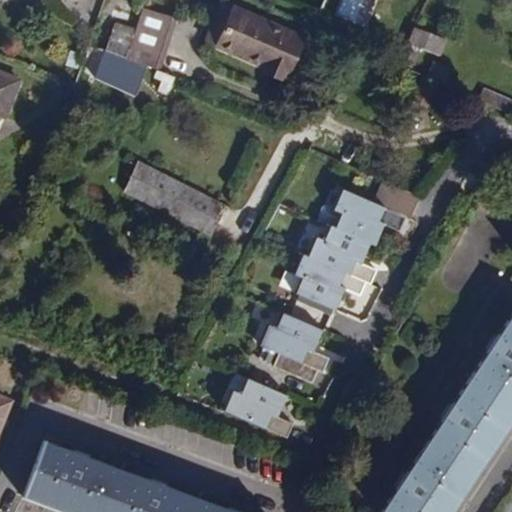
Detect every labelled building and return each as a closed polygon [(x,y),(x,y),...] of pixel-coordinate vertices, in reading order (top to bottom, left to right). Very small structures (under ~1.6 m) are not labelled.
[(342,0),(338,12),(364,22),(372,0),(342,0)] [(263,63),(286,74),(302,38),(222,3),(215,21),(226,26),(218,44),(263,63)] [(174,19),(142,7),(135,32),(126,59),(146,66),(156,70),(174,19)] [(226,26),(215,21),(207,38),(218,44),(226,26)] [(126,59),(135,32),(113,24),(96,75),(134,93),(146,66),(126,59)] [(414,26),(408,42),(439,54),(446,40),(414,26)] [(417,53),(402,47),(396,60),(411,67),(417,53)] [(64,64),(77,69),(82,55),(68,51),(64,64)] [(438,81),(444,84),(452,68),(433,60),(426,76),(438,81)] [(283,81),(286,74),(263,63),(260,71),(283,81)] [(0,71),(0,115),(3,117),(17,78),(0,71)] [(438,81),(426,76),(423,75),(411,100),(427,107),(438,81)] [(489,104),(511,113),(511,99),(483,87),(478,99),(489,104)] [(140,162),(121,202),(204,243),(225,204),(140,162)] [(410,221),(421,197),(394,185),(384,208),(405,217),(410,221)] [(398,231),(405,217),(384,208),(343,190),(333,210),(341,214),(335,228),(369,243),(375,245),(384,224),(398,231)] [(369,243),(335,228),(330,226),(324,241),(316,237),(307,257),(366,283),(370,285),(376,271),(361,264),(369,243)] [(307,257),(303,255),(294,274),(302,279),(296,293),(335,310),(344,288),(359,296),(366,283),(307,257)] [(322,331),(279,311),(272,325),(269,324),(259,345),(277,353),(316,370),(321,372),(327,359),(313,353),(322,331)] [(511,311),(380,511),(452,511),(511,421),(511,311)] [(316,370),(277,353),(271,368),(310,384),(316,370)] [(248,379),(238,374),(231,389),(233,390),(241,394),(248,379)] [(233,390),(224,411),(285,438),(292,424),(275,417),(285,396),(248,379),(241,394),(233,390)] [(23,496),(65,511),(235,511),(44,440),(23,496)]
